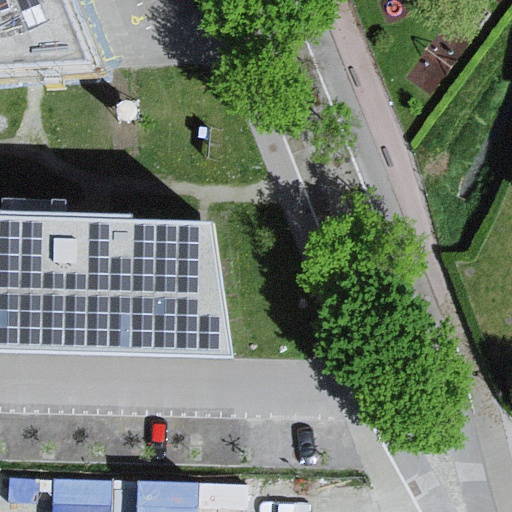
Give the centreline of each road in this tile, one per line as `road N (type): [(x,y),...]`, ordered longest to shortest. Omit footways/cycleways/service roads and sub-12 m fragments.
road 1 (residential): [(217,0),(376,396),(438,511)]
road 2 (residential): [(482,511),(460,405),(304,0)]
